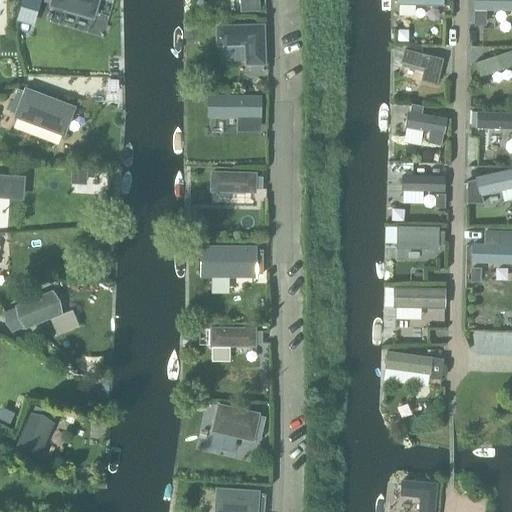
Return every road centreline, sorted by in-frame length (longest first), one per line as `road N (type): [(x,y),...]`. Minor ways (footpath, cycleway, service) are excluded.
road 1 (residential): [(280,511),(286,386),(278,0)]
road 2 (residential): [(459,0),(454,364),(511,365)]
